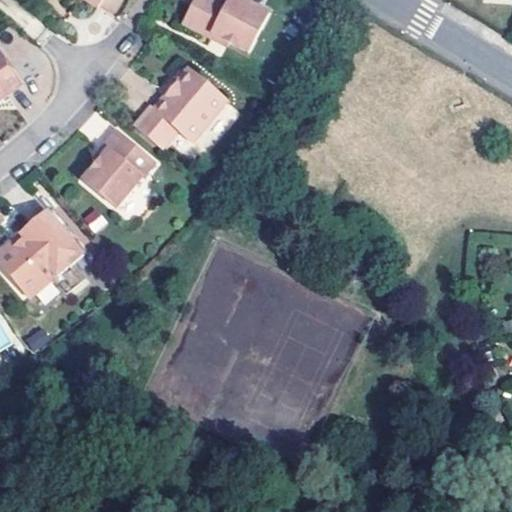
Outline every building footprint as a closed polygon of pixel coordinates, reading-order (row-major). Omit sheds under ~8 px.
[(251,58),(272,20),(236,1),(231,9),(213,0),(201,0),(186,29),(213,46),(216,40),(221,42),(231,48),(251,58)] [(227,54),(231,48),(221,42),(216,40),(213,46),(227,54)] [(0,102),(25,84),(0,51),(0,102)] [(228,104),(191,73),(180,88),(183,90),(172,102),(169,100),(157,114),(154,111),(135,131),(163,154),(178,135),(192,147),(228,104)] [(183,90),(180,88),(169,100),(172,102),(183,90)] [(120,213),(157,166),(119,135),(106,151),(110,154),(105,159),(101,164),(85,184),(120,213)] [(97,162),(101,164),(105,159),(110,154),(106,151),(97,162)] [(99,215),(88,224),(97,235),(108,226),(99,215)] [(86,258),(49,216),(24,237),(25,243),(17,250),(10,248),(0,257),(0,265),(32,304),(86,258)] [(24,237),(10,248),(17,250),(25,243),(24,237)] [(31,350),(38,362),(47,357),(40,345),(31,350)]
